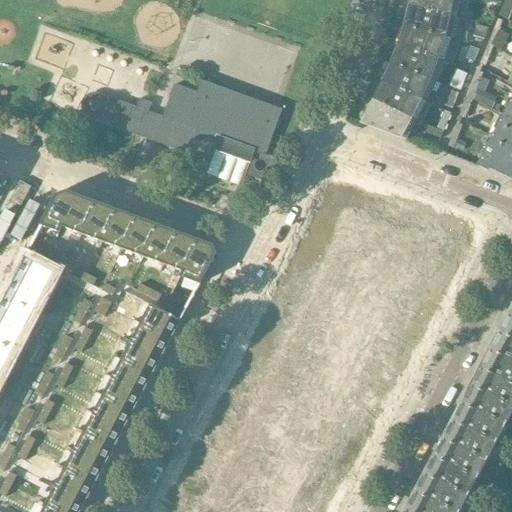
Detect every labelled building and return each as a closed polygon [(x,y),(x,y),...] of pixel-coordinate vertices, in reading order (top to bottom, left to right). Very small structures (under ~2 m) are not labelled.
[(458,0),(410,0),(409,8),(455,18),(458,0)] [(511,8),(511,1),(508,0),(505,0),(499,16),(508,20),(511,8)] [(455,18),(409,8),(405,28),(450,40),(455,18)] [(497,20),(489,43),(493,45),(502,22),(497,20)] [(484,45),(488,28),(471,24),(467,40),(484,45)] [(450,40),(405,28),(398,47),(443,62),(450,40)] [(494,46),(494,47),(500,51),(501,49),(508,37),(502,33),(494,46)] [(493,45),(489,43),(480,65),(485,67),(493,45)] [(463,61),(469,64),(476,47),(470,45),(463,61)] [(435,83),(443,62),(398,47),(391,65),(435,83)] [(441,85),(435,83),(391,65),(383,83),(431,106),(441,85)] [(460,90),(466,73),(455,69),(449,86),(453,88),(460,90)] [(477,72),(468,94),(473,97),(482,74),(477,72)] [(431,106),(383,83),(374,102),(416,122),(422,124),(431,106)] [(175,86),(159,128),(158,131),(196,145),(200,154),(199,157),(211,161),(206,173),(241,186),(253,152),(264,156),(277,122),(255,114),(259,103),(223,90),(219,102),(175,86)] [(474,97),(473,101),(491,109),(492,107),(496,99),(477,91),(474,97)] [(446,107),(452,110),(458,94),(452,92),(446,107)] [(468,94),(460,117),(464,119),(473,97),(468,94)] [(128,118),(141,122),(143,115),(147,116),(151,104),(139,100),(135,111),(131,109),(128,118)] [(511,101),(492,139),(511,149),(511,101)] [(416,122),(374,102),(363,124),(406,141),(416,122)] [(443,133),(450,114),(444,112),(436,130),(443,133)] [(457,124),(448,147),(453,149),(462,126),(457,124)] [(440,140),(443,133),(436,130),(428,127),(425,134),(440,140)] [(511,178),(511,149),(492,139),(478,166),(487,170),(489,167),(511,179),(511,178)] [(329,175),(305,222),(335,238),(349,212),(387,232),(389,227),(428,247),(430,242),(469,262),(484,233),(480,223),(339,171),(329,175)] [(56,196),(40,226),(59,233),(77,198),(65,193),(64,191),(55,195),(56,196)] [(77,198),(59,233),(60,233),(62,229),(81,236),(98,205),(88,202),(89,200),(80,197),(79,198),(77,198)] [(98,205),(81,236),(102,243),(118,213),(109,209),(109,208),(100,204),(100,206),(98,205)] [(118,213),(102,243),(122,251),(138,220),(129,217),(130,215),(121,212),(120,213),(118,213)] [(138,220),(122,251),(143,258),(159,228),(149,224),(150,223),(141,219),(140,221),(138,220)] [(305,222),(295,241),(325,257),(335,238),(305,222)] [(159,228),(143,258),(163,266),(179,235),(170,232),(171,230),(162,227),(161,228),(159,228)] [(179,235),(163,266),(183,273),(180,278),(181,278),(200,243),(190,239),(191,238),(182,234),(181,236),(179,235)] [(371,236),(368,243),(378,248),(382,241),(371,236)] [(34,241),(28,253),(36,257),(42,245),(34,241)] [(295,241),(285,260),(315,276),(325,257),(295,241)] [(200,243),(181,278),(199,285),(215,256),(216,255),(213,246),(211,247),(200,243)] [(346,244),(343,251),(353,256),(357,249),(346,244)] [(410,256),(406,263),(417,268),(420,261),(410,256)] [(55,257),(51,265),(63,271),(67,264),(55,257)] [(24,258),(14,277),(44,293),(54,274),(24,258)] [(285,260),(275,279),(305,295),(315,276),(285,260)] [(359,260),(349,279),(373,291),(383,272),(359,260)] [(420,261),(417,268),(427,274),(431,267),(420,261)] [(67,264),(63,271),(75,278),(79,270),(67,264)] [(318,273),(314,280),(325,285),(328,278),(318,273)] [(415,276),(403,300),(439,319),(452,295),(415,276)] [(14,277),(5,295),(35,311),(44,293),(14,277)] [(94,277),(89,285),(101,291),(106,283),(94,277)] [(328,278),(325,285),(335,291),(339,284),(328,278)] [(275,279),(265,298),(295,314),(305,295),(275,279)] [(106,283),(101,291),(112,297),(116,288),(106,283)] [(139,283),(135,291),(147,297),(151,289),(139,283)] [(383,285),(379,292),(390,298),(393,291),(383,285)] [(151,289),(147,297),(159,303),(163,296),(151,289)] [(393,291),(390,298),(400,303),(404,296),(393,291)] [(172,293),(168,300),(181,307),(185,299),(172,293)] [(5,295),(0,303),(0,315),(25,329),(35,311),(5,295)] [(83,298),(77,310),(85,314),(91,302),(83,298)] [(265,298),(255,317),(285,333),(295,314),(265,298)] [(102,299),(98,306),(110,313),(114,305),(102,299)] [(167,299),(160,311),(180,321),(187,310),(181,307),(168,300),(167,299)] [(403,300),(390,324),(427,342),(439,319),(403,300)] [(98,306),(94,314),(106,320),(110,313),(98,306)] [(150,306),(140,325),(170,340),(180,321),(160,311),(150,306)] [(77,310),(71,322),(79,326),(85,314),(77,310)] [(298,311),(294,318),(305,324),(308,317),(298,311)] [(0,315),(0,338),(16,347),(25,329),(0,315)] [(511,316),(508,315),(499,333),(511,339),(511,316)] [(255,317),(245,336),(275,352),(285,333),(255,317)] [(308,317),(305,324),(315,329),(319,322),(308,317)] [(390,324),(378,347),(414,366),(427,342),(390,324)] [(140,325),(131,343),(161,358),(170,340),(140,325)] [(87,328),(81,340),(88,344),(95,332),(87,328)] [(358,332),(354,339),(365,344),(369,337),(358,332)] [(511,339),(499,333),(490,350),(511,361),(511,339)] [(64,334),(58,346),(66,350),(72,338),(64,334)] [(245,336),(235,356),(265,372),(275,352),(245,336)] [(369,337),(365,344),(376,350),(379,343),(369,337)] [(0,338),(0,361),(7,365),(16,347),(0,338)] [(81,340),(74,351),(82,356),(88,344),(81,340)] [(131,343),(121,361),(151,377),(161,358),(131,343)] [(58,346),(52,358),(60,362),(66,350),(58,346)] [(378,347),(366,370),(402,389),(414,366),(378,347)] [(278,349),(274,356),(284,362),(288,355),(278,349)] [(511,361),(490,350),(480,368),(511,384),(511,361)] [(288,355),(284,362),(295,367),(299,360),(288,355)] [(235,356),(225,375),(255,391),(265,372),(235,356)] [(121,361),(112,379),(142,395),(151,377),(121,361)] [(68,364),(62,376),(69,380),(76,368),(68,364)] [(511,384),(480,368),(471,386),(511,407),(511,384)] [(46,370),(39,382),(47,386),(53,374),(46,370)] [(366,370),(354,394),(390,413),(402,389),(366,370)] [(225,375),(215,394),(245,410),(255,391),(225,375)] [(62,376),(55,388),(63,392),(69,380),(62,376)] [(112,379),(102,397),(133,413),(142,395),(112,379)] [(334,379),(330,386),(341,391),(344,384),(334,379)] [(39,382),(33,394),(41,398),(47,386),(39,382)] [(344,384),(341,391),(351,397),(355,390),(344,384)] [(511,407),(471,386),(462,404),(507,427),(511,416),(511,407)] [(257,388),(254,395),(264,400),(268,393),(257,388)] [(268,393),(264,400),(275,406),(279,399),(268,393)] [(215,394),(205,413),(235,429),(245,410),(215,394)] [(354,394),(342,417),(378,436),(390,413),(354,394)] [(102,397),(93,415),(123,431),(133,413),(102,397)] [(49,400),(43,412),(51,416),(57,404),(49,400)] [(462,404),(453,421),(497,445),(507,427),(462,404)] [(27,406),(20,418),(28,422),(34,410),(27,406)] [(43,412),(37,424),(44,428),(51,416),(43,412)] [(205,413),(195,432),(225,448),(235,429),(205,413)] [(93,415),(83,433),(114,449),(123,431),(93,415)] [(342,417),(329,440),(365,459),(378,436),(342,417)] [(20,418),(14,430),(22,434),(28,422),(20,418)] [(453,421),(443,439),(488,462),(497,445),(453,421)] [(309,425),(305,432),(316,438),(320,431),(309,425)] [(237,426),(234,433),(244,438),(248,431),(237,426)] [(248,431),(244,438),(255,444),(259,437),(248,431)] [(320,431),(316,438),(327,444),(330,436),(320,431)] [(195,432),(184,451),(215,467),(225,448),(195,432)] [(83,433),(74,451),(104,467),(114,449),(83,433)] [(30,436),(24,448),(32,452),(38,440),(30,436)] [(443,439),(434,457),(479,480),(488,462),(443,439)] [(329,440),(317,464),(353,483),(365,459),(329,440)] [(8,443),(1,454),(9,459),(15,447),(8,443)] [(24,448),(18,460),(25,464),(32,452),(24,448)] [(74,451),(64,469),(95,485),(104,467),(74,451)] [(184,451),(174,470),(205,486),(215,467),(184,451)] [(1,454),(0,457),(0,468),(3,470),(9,459),(1,454)] [(434,457),(425,474),(469,498),(479,480),(434,457)] [(217,464),(214,471),(224,477),(228,470),(217,464)] [(317,464),(305,487),(341,506),(353,483),(317,464)] [(64,469),(55,487),(85,503),(95,485),(64,469)] [(174,470),(164,490),(195,505),(205,486),(174,470)] [(228,470),(224,477),(235,482),(239,475),(228,470)] [(11,472),(5,484),(13,488),(19,476),(11,472)] [(285,472),(281,479),(292,485),(295,478),(285,472)] [(425,474),(416,492),(454,511),(461,511),(469,498),(425,474)] [(508,495),(511,487),(511,475),(502,492),(508,495)] [(295,478),(292,485),(302,490),(306,483),(295,478)] [(5,484),(0,493),(0,496),(6,500),(13,488),(5,484)] [(55,487),(45,505),(58,511),(80,511),(85,503),(55,487)] [(305,487),(292,511),(295,511),(337,511),(341,506),(305,487)] [(164,490),(154,509),(160,511),(191,511),(195,505),(164,490)] [(454,511),(416,492),(406,510),(410,511),(454,511)] [(500,509),(506,498),(508,495),(502,492),(494,506),(500,509)] [(507,511),(511,503),(511,501),(506,498),(500,509),(498,511),(507,511)] [(197,502),(194,509),(198,511),(205,511),(208,508),(197,502)]
